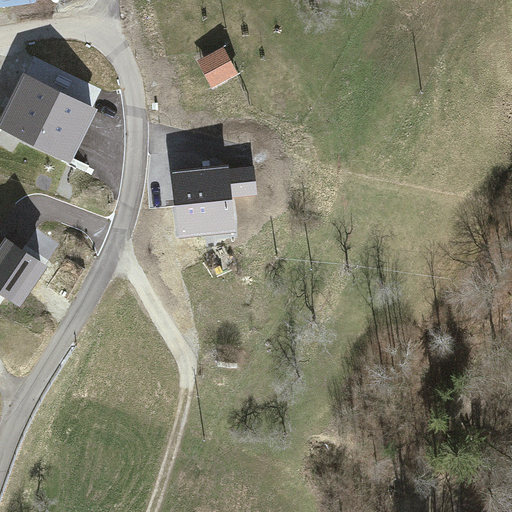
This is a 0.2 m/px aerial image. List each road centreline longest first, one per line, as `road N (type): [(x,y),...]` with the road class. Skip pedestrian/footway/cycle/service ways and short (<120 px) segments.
road 1 (unclassified): [(0,37),(79,27),(109,39),(132,80),(136,119),(119,233),(24,401),(0,468)]
road 2 (track): [(129,197),(180,279),(194,330),(191,374),(152,511)]
